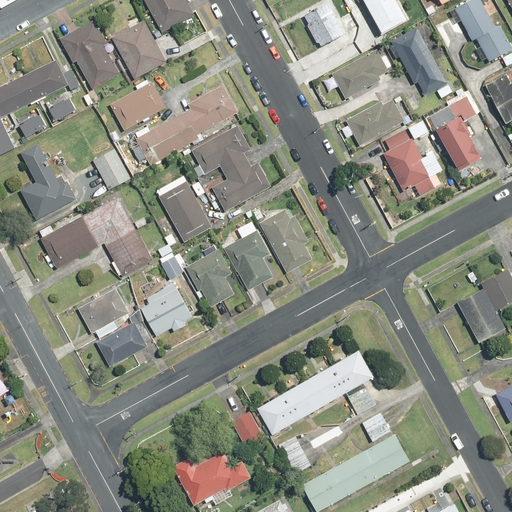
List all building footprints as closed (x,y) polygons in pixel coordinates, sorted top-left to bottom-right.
[(186,0),(143,0),(161,32),(194,14),(186,0)] [(395,0),(361,0),(381,33),(406,19),(395,0)] [(480,0),(469,0),(453,9),(471,41),(475,39),(488,62),(511,49),(511,45),(500,24),(495,27),(480,0)] [(304,16),(308,22),(307,26),(316,42),(319,43),(321,46),(345,32),(328,2),(304,16)] [(94,20),(58,39),(72,64),(76,62),(91,90),(118,75),(103,47),(107,45),(94,20)] [(145,21),(111,39),(133,79),(167,61),(145,21)] [(394,45),(389,48),(395,59),(399,57),(414,85),(419,82),(426,96),(449,84),(418,25),(391,40),(394,45)] [(377,48),(331,74),(345,98),(382,78),(381,76),(389,71),(388,68),(393,66),(386,53),(381,56),(377,48)] [(511,63),(511,52),(502,58),(506,66),(511,63)] [(56,59),(0,86),(0,117),(5,115),(13,111),(67,85),(70,92),(80,87),(71,69),(62,73),(56,59)] [(494,83),(486,88),(505,124),(511,119),(511,82),(510,84),(505,73),(492,80),(494,83)] [(137,89),(109,104),(124,130),(165,107),(151,81),(149,82),(147,79),(135,86),(137,89)] [(147,126),(136,133),(138,137),(136,138),(150,166),(214,132),(211,127),(239,112),(223,83),(188,102),(191,109),(149,130),(147,126)] [(69,97),(48,109),(55,121),(76,110),(69,97)] [(380,102),(345,120),(359,146),(402,122),(404,126),(411,122),(407,115),(403,117),(394,99),(382,105),(380,102)] [(419,99),(409,104),(416,118),(427,113),(419,99)] [(450,107),(425,120),(432,132),(435,130),(457,171),(482,157),(460,115),(455,117),(450,107)] [(46,126),(39,113),(17,126),(25,138),(46,126)] [(0,118),(0,154),(14,147),(0,118)] [(423,121),(408,129),(414,140),(429,131),(423,121)] [(238,126),(191,150),(203,173),(219,165),(227,180),(211,188),(224,212),(272,188),(258,161),(251,165),(244,152),(250,149),(238,126)] [(410,140),(404,129),(385,140),(390,150),(382,154),(403,191),(414,185),(420,195),(441,184),(435,174),(442,170),(431,150),(425,153),(426,156),(423,158),(412,138),(410,140)] [(38,144),(20,153),(35,181),(19,190),(36,221),(76,199),(62,174),(56,177),(38,144)] [(114,149),(93,161),(108,189),(129,177),(114,149)] [(184,175),(155,191),(183,242),(212,226),(184,175)] [(93,202),(96,208),(40,238),(56,269),(104,243),(114,262),(111,263),(119,277),(152,259),(129,216),(132,214),(118,189),(93,202)] [(246,213),(249,218),(254,215),(257,220),(264,216),(259,206),(246,213)] [(290,208),(260,224),(286,273),(311,259),(303,244),(308,242),(290,208)] [(257,230),(223,248),(248,292),(274,277),(263,259),(271,254),(257,230)] [(162,256),(173,251),(170,246),(177,243),(173,233),(164,237),(168,244),(158,249),(162,256)] [(233,273),(215,244),(204,251),(206,256),(185,267),(197,291),(201,289),(210,306),(234,294),(225,276),(233,273)] [(184,263),(179,254),(176,256),(174,253),(159,261),(168,279),(183,272),(180,265),(184,263)] [(483,288),(457,303),(478,342),(505,327),(496,309),(511,300),(511,272),(509,274),(507,269),(481,283),(483,288)] [(148,303),(140,308),(156,336),(172,327),(174,332),(187,324),(185,320),(192,316),(173,283),(146,299),(148,303)] [(95,299),(78,308),(91,333),(95,331),(98,337),(130,320),(127,313),(129,312),(117,288),(101,296),(99,292),(93,296),(95,299)] [(134,322),(96,342),(109,367),(147,347),(134,322)] [(357,350),(256,408),(271,434),(372,376),(357,350)] [(511,385),(486,400),(494,416),(504,411),(510,422),(511,421),(511,385)] [(370,388),(350,397),(357,411),(376,402),(370,388)] [(249,411),(231,422),(244,444),(262,434),(249,411)] [(383,414),(363,424),(372,440),(391,430),(383,414)] [(394,433),(301,484),(316,511),(409,459),(394,433)] [(295,438),(278,447),(291,475),(309,466),(295,438)] [(193,457),(173,467),(193,506),(250,476),(243,463),(229,470),(221,457),(199,468),(193,457)] [(398,492),(382,501),(387,511),(389,511),(404,503),(398,492)] [(284,511),(277,498),(252,511),(284,511)] [(464,511),(461,506),(454,510),(449,501),(428,511),(464,511)]
